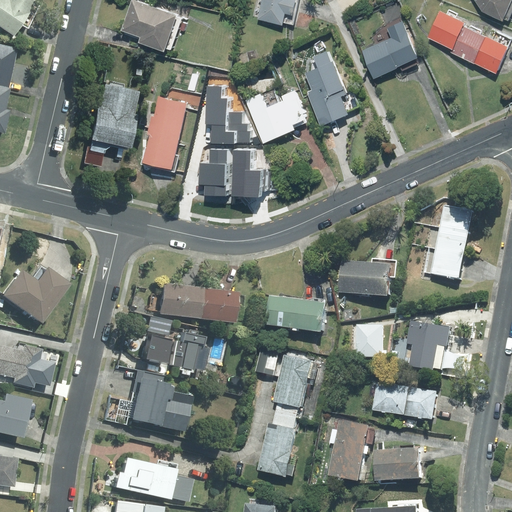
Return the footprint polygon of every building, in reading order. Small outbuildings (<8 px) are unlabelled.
[(0,0),(0,25),(14,35),(37,2),(34,0),(0,0)] [(261,0),(257,20),(282,27),(284,15),(292,17),(296,0),(261,0)] [(511,0),(472,0),(482,13),(502,23),(511,0)] [(132,1),(121,32),(141,39),(138,45),(164,54),(177,17),(132,1)] [(465,24),(440,12),(427,39),(452,51),(451,53),(495,75),(511,41),(496,33),(492,41),(463,27),(465,24)] [(418,61),(402,23),(387,29),(391,39),(361,52),(373,80),(418,61)] [(18,48),(0,43),(0,131),(5,133),(10,109),(5,108),(18,48)] [(333,63),(305,74),(312,91),(307,93),(320,128),(348,117),(341,99),(346,97),(333,63)] [(200,74),(193,72),(188,90),(195,92),(200,74)] [(90,109),(82,143),(85,143),(84,148),(83,147),(79,165),(95,169),(98,153),(104,149),(120,152),(134,95),(100,86),(94,110),(90,109)] [(307,123),(294,91),(281,96),(284,102),(266,109),(260,95),(245,101),(263,145),(295,132),(293,129),(307,123)] [(145,148),(141,166),(174,174),(178,157),(175,156),(187,104),(159,97),(154,117),(151,116),(147,136),(149,137),(146,148),(145,148)] [(252,143),(191,141),(189,172),(216,173),(215,178),(224,179),(224,173),(251,174),(252,143)] [(480,209),(448,204),(436,274),(467,279),(480,209)] [(403,262),(347,259),(345,293),(400,296),(403,262)] [(38,278),(22,267),(2,295),(40,322),(69,281),(47,265),(38,278)] [(239,291),(162,282),(159,312),(235,322),(239,291)] [(334,302),(271,295),(268,325),(331,332),(334,302)] [(457,323),(413,318),(410,341),(397,339),(395,365),(449,372),(452,344),(455,344),(457,323)] [(391,326),(359,324),(358,357),(390,359),(391,326)] [(168,334),(160,333),(155,362),(192,368),(196,343),(204,344),(206,334),(169,328),(168,334)] [(0,372),(19,377),(17,383),(25,385),(26,379),(34,381),(41,348),(20,344),(19,348),(0,343),(0,372)] [(284,351),(266,347),(260,372),(278,376),(284,351)] [(308,410),(316,377),(322,378),(326,364),(319,362),(320,359),(289,353),(277,402),(281,403),(276,424),(273,423),(261,470),(292,478),(293,474),(299,475),(304,454),(298,453),(303,429),(298,428),(303,408),(308,410)] [(165,375),(143,370),(131,416),(182,430),(192,394),(171,388),(173,381),(164,379),(165,375)] [(446,390),(380,380),(376,410),(441,420),(446,390)] [(3,399),(0,398),(0,430),(22,435),(31,395),(5,390),(3,399)] [(377,424),(344,419),(334,475),(367,481),(377,424)] [(429,447),(378,449),(380,480),(430,478),(429,447)] [(0,484),(14,487),(18,456),(0,453),(0,484)] [(177,466),(125,456),(122,471),(117,470),(113,487),(189,502),(193,478),(175,474),(177,466)] [(270,500),(249,498),(247,511),(281,511),(282,505),(270,504),(270,500)] [(118,499),(116,499),(114,511),(161,511),(162,504),(118,499)]
